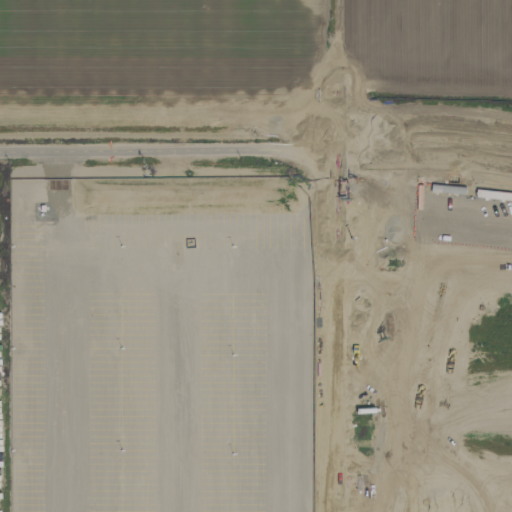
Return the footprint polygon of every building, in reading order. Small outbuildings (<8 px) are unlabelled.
[(151,284),(151,214),(151,195),(130,195),(130,250),(124,250),(124,284),(151,284)] [(92,222),(64,222),(64,205),(22,206),(22,242),(36,241),(36,234),(49,234),(50,243),(92,243),(92,222)] [(238,242),(237,205),(204,205),(204,228),(220,228),(220,242),(238,242)] [(269,228),(269,236),(282,237),(281,245),(297,246),(298,215),(292,215),(293,206),(254,205),(253,227),(269,228)] [(201,220),(184,220),(184,235),(201,235),(201,220)] [(200,261),(200,241),(184,241),(184,261),(200,261)] [(102,267),(93,266),(93,273),(72,272),(71,289),(101,290),(102,267)] [(212,299),(211,279),(243,278),(243,270),(193,272),(194,300),(212,299)] [(135,290),(113,290),(113,301),(135,301),(135,290)] [(101,318),(101,294),(89,294),(89,319),(101,318)] [(245,319),(257,319),(257,295),(246,294),(245,319)] [(175,383),(176,312),(158,312),(158,383),(175,383)] [(90,343),(90,374),(101,373),(101,343),(90,343)] [(168,481),(167,497),(174,497),(175,481),(168,481)]
